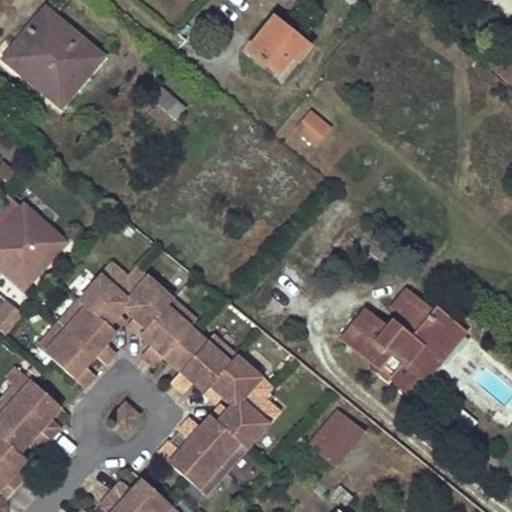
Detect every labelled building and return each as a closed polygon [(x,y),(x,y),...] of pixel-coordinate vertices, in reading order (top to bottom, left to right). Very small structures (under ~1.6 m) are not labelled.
[(473,58),(402,0),(380,0),(464,69),(473,58)] [(511,0),(486,0),(508,18),(511,13),(511,0)] [(376,5),(366,16),(378,26),(387,14),(376,5)] [(45,9),(11,50),(32,68),(26,75),(24,77),(61,108),(103,58),(45,9)] [(366,16),(328,64),(339,73),(378,26),(366,16)] [(412,35),(392,17),(342,79),(362,96),(412,35)] [(278,75),(293,58),(297,62),(310,48),(273,18),(247,50),(278,75)] [(11,50),(5,57),(26,75),(32,68),(11,50)] [(490,53),(482,63),(511,87),(511,62),(510,61),(506,66),(490,53)] [(489,70),(480,63),(471,75),(479,82),(489,70)] [(186,108),(156,83),(147,93),(176,119),(186,108)] [(294,129),(315,146),(329,128),(309,111),(294,129)] [(0,230),(0,268),(23,289),(65,243),(24,205),(0,230)] [(121,233),(128,225),(124,222),(117,216),(109,224),(121,233)] [(112,265),(39,348),(83,388),(94,376),(85,366),(94,356),(104,365),(115,352),(105,343),(115,332),(114,331),(124,320),(118,314),(124,308),(134,318),(128,325),(152,345),(142,356),(155,367),(164,356),(188,328),(194,322),(136,271),(128,280),(112,265)] [(394,375),(390,380),(404,391),(433,357),(449,351),(464,332),(436,309),(433,313),(407,291),(391,310),(399,316),(387,329),(366,311),(341,340),(378,370),(382,365),(394,375)] [(0,306),(0,334),(7,339),(22,315),(3,302),(0,306)] [(188,328),(164,356),(181,371),(206,344),(188,328)] [(181,371),(172,382),(184,393),(193,382),(217,403),(223,396),(233,406),(228,412),(222,406),(211,418),(211,417),(201,429),(191,419),(179,432),(190,441),(180,452),(170,443),(159,455),(189,482),(201,493),(203,495),(277,412),(261,398),(269,389),(211,337),(207,342),(206,344),(181,371)] [(433,357),(404,391),(411,397),(449,351),(433,357)] [(382,365),(378,370),(390,380),(394,375),(382,365)] [(19,371),(10,381),(16,386),(25,376),(19,371)] [(0,500),(4,504),(26,480),(15,470),(25,459),(19,453),(28,443),(38,452),(60,428),(49,418),(59,407),(25,376),(16,386),(0,404),(0,500)] [(125,405),(113,418),(126,429),(138,416),(125,405)] [(363,434),(337,413),(311,445),(336,466),(363,434)] [(230,472),(247,486),(261,469),(244,455),(230,472)] [(176,511),(177,511),(142,481),(132,492),(122,483),(100,507),(105,511),(84,511),(83,511),(176,511)] [(179,493),(191,504),(201,493),(189,482),(179,493)] [(339,486),(328,497),(341,510),(352,498),(339,486)]
